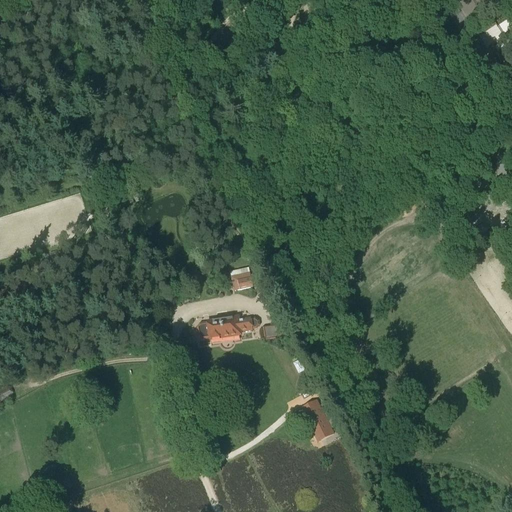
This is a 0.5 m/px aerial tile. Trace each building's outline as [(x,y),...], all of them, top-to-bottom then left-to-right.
[(232,278),(234,292),(252,288),(249,275),(232,278)] [(238,317),(207,322),(208,332),(200,333),(201,340),(210,339),(210,340),(240,335),(240,332),(252,330),(250,319),(238,320),(238,317)] [(299,361),(293,364),(298,375),(304,371),(299,361)] [(0,403),(11,398),(13,394),(11,390),(7,389),(0,391),(0,403)] [(317,403),(304,409),(321,441),(334,435),(317,403)]
